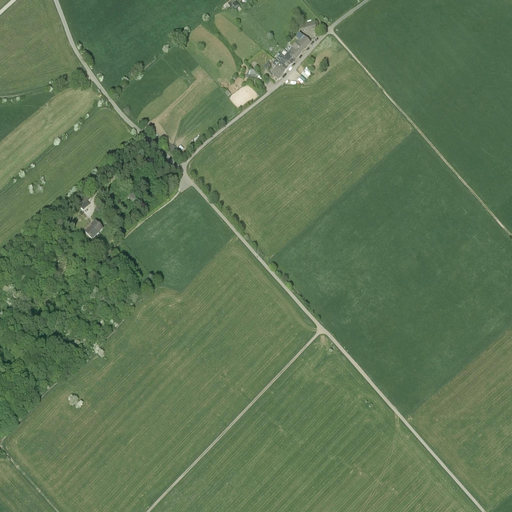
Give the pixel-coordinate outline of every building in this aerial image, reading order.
[(315,23),(305,26),(306,31),(307,32),(317,29),(315,23)] [(302,37),(292,50),(296,53),(296,52),(300,55),(310,44),(302,37)] [(292,50),(288,55),(292,58),(296,61),(300,55),(296,52),(296,53),(292,50)] [(279,58),(277,61),(280,64),(287,70),(296,61),(292,58),(288,55),(285,58),(284,59),(280,56),(279,58)] [(284,74),(287,70),(280,64),(277,61),(276,61),(273,65),(276,68),(284,74)] [(254,72),(251,68),(249,70),(247,75),(243,77),(244,78),(255,79),(259,76),(257,74),(254,72)] [(284,74),(276,68),(271,73),(274,76),(278,80),(279,80),(280,80),(284,74)] [(90,204),(85,199),(78,204),(83,210),(90,204)] [(103,229),(95,221),(85,231),(93,239),(103,229)]
